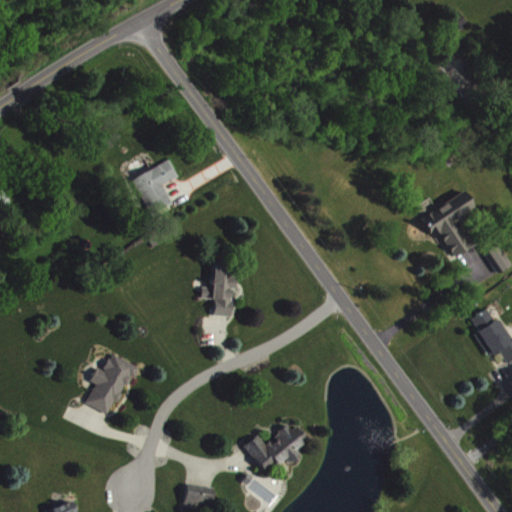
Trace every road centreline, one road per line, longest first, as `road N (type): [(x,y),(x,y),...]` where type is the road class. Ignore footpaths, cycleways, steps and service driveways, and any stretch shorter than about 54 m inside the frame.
road 1 (tertiary): [(492,511),(139,22)]
road 2 (secondary): [(0,111),(72,61),(190,0)]
